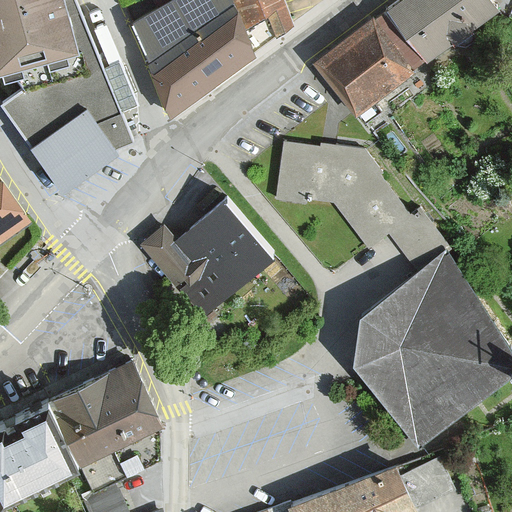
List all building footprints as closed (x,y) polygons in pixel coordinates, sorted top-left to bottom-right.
[(0,0),(0,68),(4,67),(80,47),(67,0),(0,0)] [(67,0),(80,47),(4,67),(13,89),(25,86),(32,93),(8,109),(64,188),(121,147),(118,145),(135,139),(77,0),(67,0)] [(155,0),(129,16),(171,110),(292,21),(283,0),(155,0)] [(498,0),(392,0),(387,4),(427,56),(499,1),(498,0)] [(427,56),(387,4),(316,58),(356,111),(427,56)] [(324,149),(287,145),(281,195),(337,202),(371,249),(389,236),(407,260),(440,237),(419,208),(408,216),(377,172),(381,170),(364,147),(325,142),(324,149)] [(0,239),(32,216),(0,173),(0,239)] [(176,237),(165,224),(145,241),(178,281),(192,270),(205,285),(194,295),(206,309),(274,252),(226,195),(176,237)] [(406,424),(424,436),(511,369),(511,335),(446,250),(366,311),(360,359),(406,424)] [(132,357),(52,397),(81,461),(92,487),(94,491),(116,481),(161,460),(163,423),(132,357)] [(0,497),(81,461),(52,397),(0,420),(0,497)] [(412,511),(418,509),(415,505),(454,487),(440,456),(402,473),(396,459),(256,511),(412,511)] [(88,511),(162,511),(162,506),(149,511),(130,511),(116,481),(94,491),(92,487),(80,492),(88,511)]
